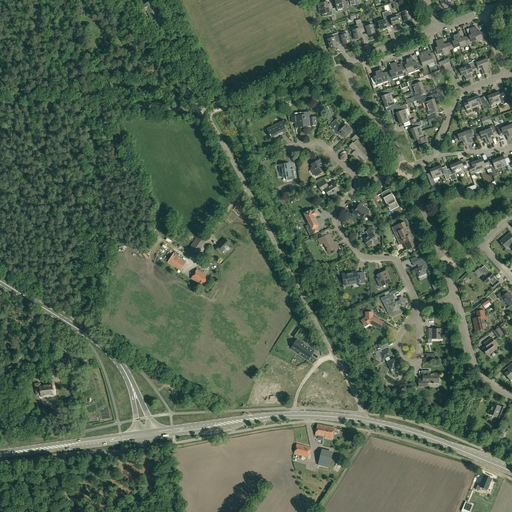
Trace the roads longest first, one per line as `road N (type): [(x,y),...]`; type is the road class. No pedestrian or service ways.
road 1 (unclassified): [(367,421),(207,113),(121,0)]
road 2 (track): [(109,104),(207,113),(347,67)]
road 3 (residential): [(405,168),(347,67),(436,29)]
road 4 (residential): [(418,308),(394,258),(363,257),(338,224),(360,182)]
road 5 (secondary): [(131,383),(107,349),(0,280)]
road 6 (secondary): [(214,425),(282,415),(367,421)]
road 7 (secondary): [(511,472),(367,421)]
road 8 (unclassified): [(0,464),(135,451),(139,435)]
road 9 (residential): [(511,396),(475,370),(456,298)]
road 10 (residential): [(418,308),(398,344),(407,361),(417,360),(420,312)]
